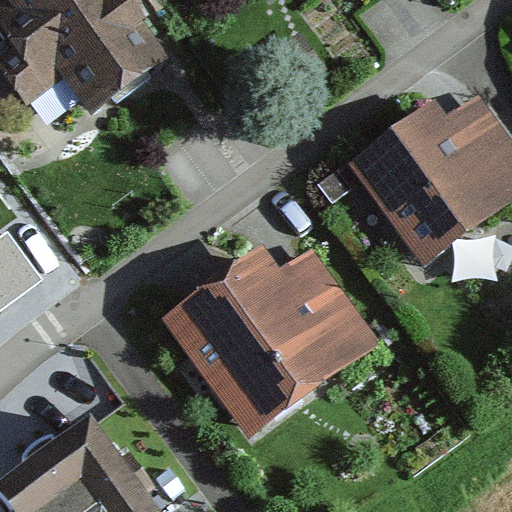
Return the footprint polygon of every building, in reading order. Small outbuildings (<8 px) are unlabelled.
[(137,22),(120,0),(18,0),(0,13),(0,23),(22,54),(3,68),(28,102),(66,74),(93,112),(165,60),(137,22)] [(120,0),(137,22),(167,0),(120,0)] [(436,107),(348,172),(424,274),(511,208),(511,143),(479,99),(448,123),(436,107)] [(264,252),(162,327),(250,446),(383,348),(312,253),(281,276),(264,252)] [(167,511),(107,431),(16,499),(25,511),(167,511)]
